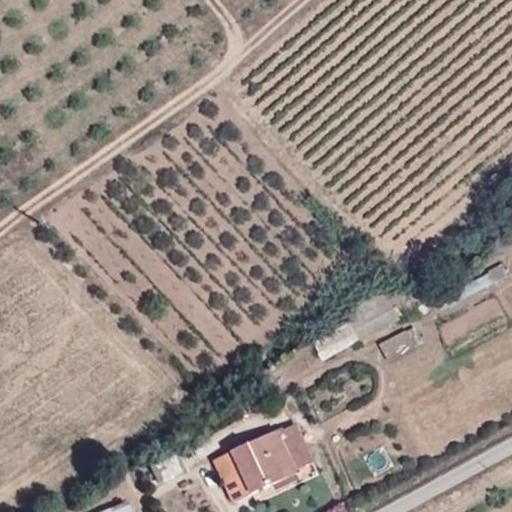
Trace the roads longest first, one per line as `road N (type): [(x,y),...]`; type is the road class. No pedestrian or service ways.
road 1 (track): [(0,224),(219,68),(236,44),(217,0)]
road 2 (residential): [(393,511),(511,449)]
